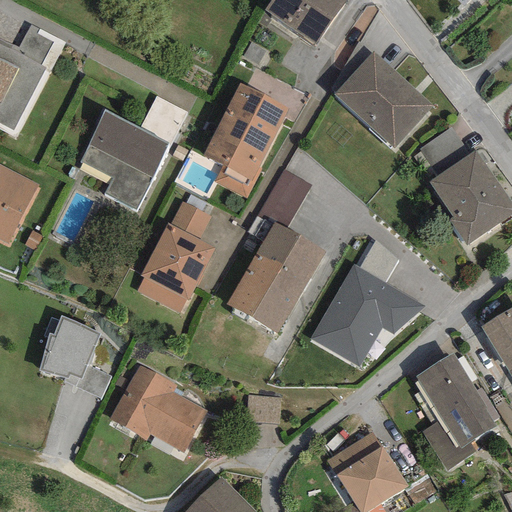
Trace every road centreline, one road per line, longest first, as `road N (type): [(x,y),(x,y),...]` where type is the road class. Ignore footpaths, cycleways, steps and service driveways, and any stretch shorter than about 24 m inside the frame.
road 1 (unknown): [(382,0),(323,59),(313,100),(217,267)]
road 2 (residential): [(383,0),(511,164)]
road 3 (residential): [(511,268),(377,388)]
road 4 (residential): [(268,511),(279,463),(315,426),(377,388)]
